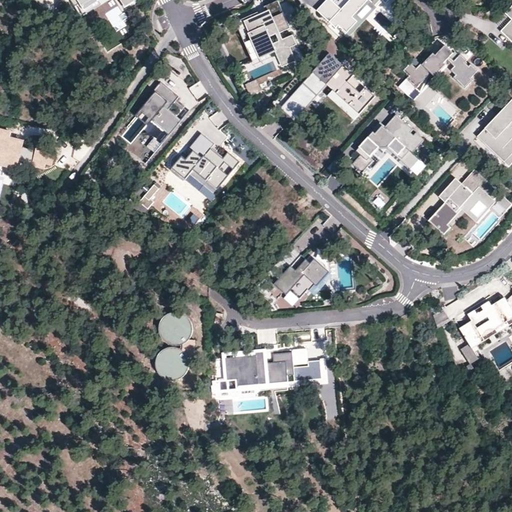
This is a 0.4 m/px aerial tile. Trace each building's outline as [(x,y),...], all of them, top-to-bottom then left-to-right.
[(63,0),(66,4),(71,0),(75,0),(87,17),(102,7),(100,4),(105,0),(120,0),(128,10),(141,1),(139,0),(63,0)] [(261,12),(246,19),(262,55),(254,58),(257,64),(275,56),(280,65),(298,57),(292,45),(298,42),(294,33),(284,37),(281,30),(291,26),(279,0),(274,0),(266,4),(271,16),(264,19),(261,12)] [(340,23),(348,31),(359,20),(354,15),(368,0),(373,0),(379,5),(383,0),(349,0),(343,7),(335,0),(326,0),(319,8),(337,25),(340,23)] [(359,20),(348,31),(351,34),(379,5),(373,0),(368,0),(354,15),(359,20)] [(511,23),(505,31),(503,32),(511,40),(511,4),(505,12),(511,18),(511,23)] [(511,23),(511,18),(505,12),(496,22),(505,31),(511,23)] [(262,55),(246,19),(238,22),(254,58),(262,55)] [(456,79),(467,90),(475,81),(473,79),(479,72),(473,66),(471,68),(467,64),(469,62),(463,55),(456,63),(452,58),(455,54),(447,47),(443,51),(445,53),(440,59),(437,56),(435,55),(425,66),(423,65),(419,69),(413,65),(405,73),(411,78),(409,81),(418,89),(432,75),(436,78),(448,66),(446,64),(449,61),(456,68),(453,71),(458,76),(456,79)] [(437,56),(440,59),(445,53),(443,51),(442,50),(437,56)] [(332,53),(281,109),(296,122),(330,85),(336,90),(330,97),(356,120),(377,97),(367,88),(361,94),(349,83),(356,75),(332,53)] [(151,96),(152,96),(140,110),(170,136),(183,121),(169,110),(177,102),(180,97),(162,83),(151,96)] [(511,104),(501,116),(503,117),(501,119),(499,118),(481,137),(488,143),(486,146),(511,170),(511,169),(511,104)] [(403,160),(408,155),(412,151),(415,154),(427,141),(415,131),(412,134),(409,131),(412,128),(398,116),(386,128),(385,127),(378,135),(375,133),(365,145),(358,151),(363,156),(355,165),(365,174),(376,162),(372,158),(380,148),(390,148),(394,151),(403,160)] [(382,125),(375,133),(378,135),(385,127),(382,125)] [(10,132),(0,129),(0,164),(15,169),(23,141),(9,137),(10,132)] [(205,180),(217,190),(230,175),(221,167),(226,162),(235,169),(241,161),(230,152),(228,153),(225,157),(212,146),(216,142),(203,132),(191,146),(195,149),(188,158),(183,154),(172,168),(185,179),(195,168),(207,179),(205,180)] [(212,146),(225,157),(228,153),(216,142),(212,146)] [(52,166),(55,156),(35,150),(31,166),(44,169),(45,164),(52,166)] [(412,151),(408,155),(403,160),(411,167),(420,158),(418,157),(415,154),(412,151)] [(414,164),(424,173),(429,167),(420,158),(414,164)] [(474,193),(457,177),(440,195),(446,201),(429,220),(445,234),(452,227),(449,224),(463,209),(478,222),(497,201),(481,186),(474,193)] [(155,186),(145,197),(149,201),(159,190),(155,186)] [(330,219),(324,225),(333,233),(338,227),(330,219)] [(275,278),(287,288),(288,286),(300,297),(309,288),(310,289),(326,270),(315,261),(313,264),(300,253),(289,267),(286,265),(275,278)] [(331,279),(332,291),(340,290),(340,287),(339,278),(331,279)] [(505,302),(501,298),(495,302),(499,309),(495,311),(491,305),(476,313),(480,320),(474,323),(461,331),(472,348),(485,340),(478,328),(490,320),(498,333),(511,323),(511,310),(508,306),(505,302)] [(434,316),(439,328),(452,322),(446,311),(434,316)] [(480,320),(476,313),(470,317),(474,323),(480,320)] [(197,342),(191,342),(193,338),(194,336),(195,335),(195,329),(194,327),(192,322),(185,317),(179,316),(177,316),(172,317),(169,319),(165,322),(163,327),(162,331),(163,336),(165,342),(171,346),(172,347),(183,347),(185,347),(185,352),(179,350),(175,350),(173,350),(167,352),(163,355),(161,359),(159,363),(159,368),(163,376),(164,377),(169,381),(170,381),(177,382),(179,381),(181,381),(188,375),(189,373),(191,370),(191,364),(190,360),(189,358),(196,358),(197,342)] [(472,348),(474,352),(511,328),(511,323),(498,333),(485,340),(472,348)] [(309,348),(223,354),(225,381),(213,382),(214,396),(290,391),(290,388),(329,385),(327,360),(310,361),(309,348)]
